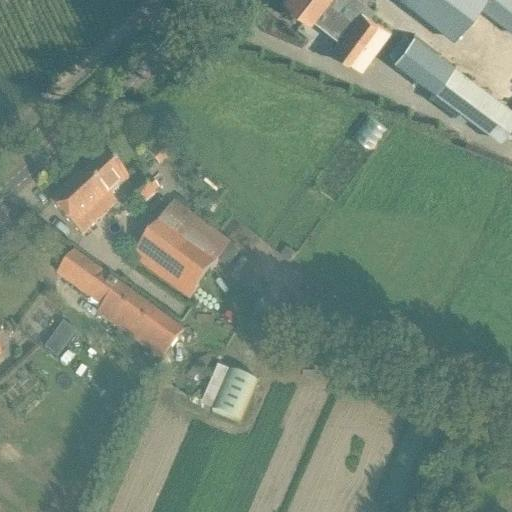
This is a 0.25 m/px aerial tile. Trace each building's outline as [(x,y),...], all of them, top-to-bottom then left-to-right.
[(290,0),(324,26),(336,10),(352,21),(332,48),(348,60),(362,71),(390,33),(368,16),(374,8),(364,0),(290,0)] [(511,0),(407,0),(415,6),(454,36),(479,4),(511,28),(511,0)] [(415,33),(395,59),(437,91),(456,63),(447,57),(415,33)] [(502,138),(511,123),(511,104),(456,63),(437,91),(432,97),(447,108),(452,101),(502,138)] [(162,141),(147,155),(158,167),(173,153),(162,141)] [(81,238),(116,205),(110,199),(128,181),(106,157),(81,179),(79,177),(50,204),(81,238)] [(131,195),(142,208),(155,197),(152,193),(158,188),(153,182),(147,187),(144,184),(131,195)] [(133,261),(149,272),(190,302),(231,246),(190,216),(174,204),(133,261)] [(57,276),(88,299),(103,309),(98,315),(163,362),(184,333),(74,253),(57,276)] [(63,326),(45,352),(58,361),(76,335),(63,326)] [(240,425),(258,385),(230,373),(212,413),(240,425)]
